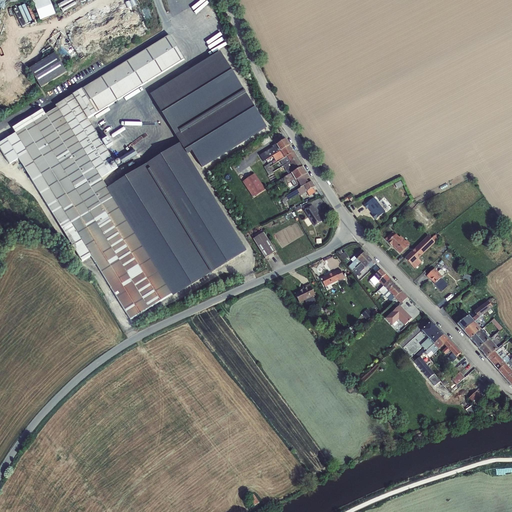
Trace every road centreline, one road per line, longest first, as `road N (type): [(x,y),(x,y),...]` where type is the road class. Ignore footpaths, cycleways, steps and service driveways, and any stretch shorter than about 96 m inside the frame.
road 1 (unclassified): [(357,234),(127,342),(81,374),(28,431),(0,480)]
road 2 (unclassified): [(225,0),(267,92),(357,234)]
road 3 (unclassified): [(504,388),(357,234)]
road 4 (unknown): [(168,26),(45,104)]
